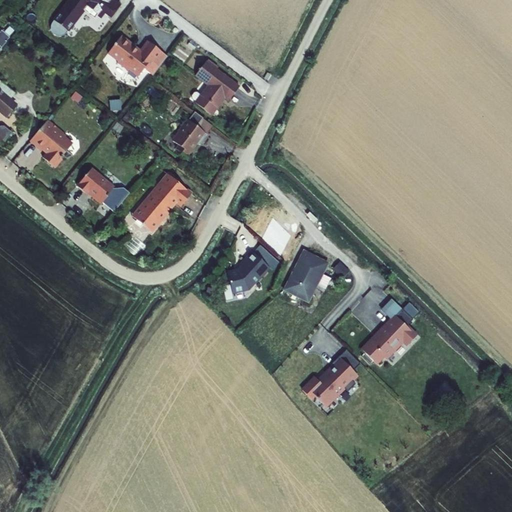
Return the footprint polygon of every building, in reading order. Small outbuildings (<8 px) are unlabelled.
[(72,0),(49,31),(64,42),(78,22),(88,30),(94,21),(98,25),(104,29),(114,15),(93,0),(72,0)] [(0,27),(0,46),(1,47),(10,37),(0,27)] [(49,32),(48,39),(50,43),(54,45),(60,45),(64,42),(49,31),(49,32)] [(168,57),(147,42),(140,50),(122,36),(108,55),(117,63),(128,72),(128,71),(137,78),(144,70),(153,77),(168,57)] [(209,60),(208,62),(217,70),(218,68),(209,60)] [(228,103),(240,88),(217,70),(208,62),(207,62),(195,77),(207,87),(200,95),(195,103),(194,104),(212,117),(225,100),(228,103)] [(83,98),(75,93),(70,98),(78,104),(83,98)] [(192,100),(195,103),(200,95),(197,93),(194,93),(191,97),(192,100)] [(0,117),(6,122),(15,111),(0,99),(0,147),(1,149),(7,141),(1,135),(0,135),(0,117)] [(121,101),(110,102),(110,112),(121,111),(121,101)] [(132,116),(127,113),(122,120),(127,124),(132,116)] [(207,136),(206,135),(197,127),(203,119),(195,113),(186,125),(185,124),(177,132),(178,133),(171,142),(178,147),(175,150),(187,159),(197,146),(199,146),(207,136)] [(203,119),(197,127),(206,135),(212,127),(203,119)] [(65,136),(48,121),(29,143),(41,153),(41,152),(45,154),(42,158),(55,169),(63,160),(62,159),(73,145),(65,138),(65,136)] [(124,128),(117,123),(112,129),(119,135),(124,128)] [(114,188),(92,169),(76,188),(87,196),(88,195),(101,206),(102,204),(113,214),(130,194),(123,188),(113,190),(114,188)] [(169,176),(179,184),(181,182),(171,174),(169,176)] [(179,184),(169,176),(167,175),(131,217),(152,234),(169,215),(167,214),(170,210),(172,211),(177,205),(181,209),(193,194),(179,184)] [(237,268),(227,270),(232,293),(249,290),(267,273),(266,271),(270,267),(273,270),(279,262),(260,245),(253,252),(252,250),(239,264),(240,265),(237,268)] [(324,274),(330,262),(304,249),(283,290),(309,303),(318,285),(324,274)] [(350,271),(340,261),(332,269),(342,279),(350,271)] [(324,274),(318,285),(325,289),(331,278),(324,274)] [(407,346),(418,334),(407,324),(420,311),(409,302),(402,310),(391,299),(381,309),(391,319),(361,348),(378,364),(385,357),(387,359),(404,343),(407,346)] [(361,363),(347,349),(332,364),(332,365),(318,380),(314,376),(301,389),(312,400),(316,397),(327,408),(359,375),(354,370),(361,363)]
